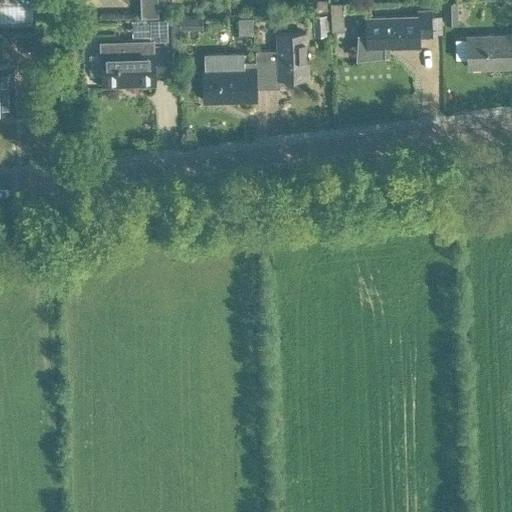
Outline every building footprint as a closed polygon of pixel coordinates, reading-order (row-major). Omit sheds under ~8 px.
[(158,1),(157,0),(139,0),(140,14),(158,14),(158,1)] [(444,22),(457,22),(456,0),(443,0),(444,22)] [(366,32),(359,32),(359,54),(384,53),(384,46),(390,46),(419,45),(418,35),(431,35),(431,32),(430,14),(430,9),(417,9),(417,14),(366,16),(366,32)] [(326,13),(312,14),(313,35),(327,34),(326,13)] [(202,28),(202,15),(178,16),(178,28),(202,28)] [(238,33),(252,32),(252,16),(238,17),(238,33)] [(151,38),(166,37),(165,17),(151,17),(151,38)] [(266,61),(267,86),(279,85),(278,76),(307,76),(305,31),(276,31),(276,48),(254,49),(255,60),(255,61),(266,61)] [(467,65),(511,63),(511,33),(466,35),(467,65)] [(101,52),(102,82),(154,81),(154,71),(166,71),(165,45),(151,45),(152,50),(143,50),(142,40),(101,41),(101,52)] [(255,61),(255,60),(243,60),(243,51),(204,52),(205,68),(202,68),(203,99),(255,97),(255,86),(267,86),(266,61),(255,61)] [(17,60),(18,79),(35,78),(34,59),(17,60)] [(0,108),(13,108),(11,63),(0,63),(0,108)]
